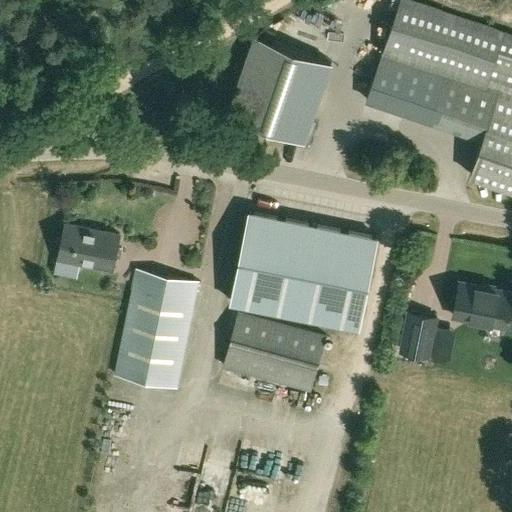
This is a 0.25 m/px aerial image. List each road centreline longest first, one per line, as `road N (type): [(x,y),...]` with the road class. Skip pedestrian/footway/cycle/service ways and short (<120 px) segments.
road 1 (unclassified): [(511,222),(179,158),(0,156)]
road 2 (track): [(54,154),(91,118),(292,0)]
